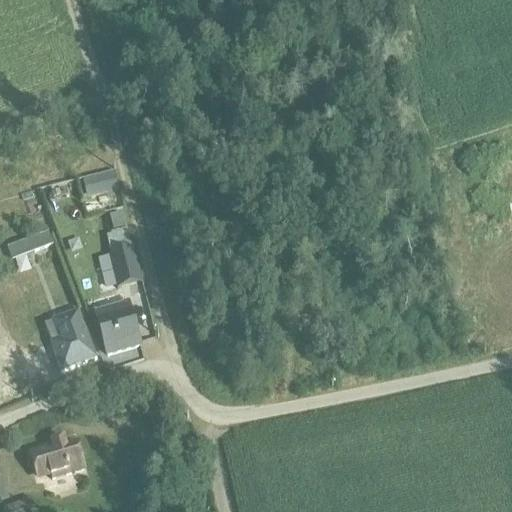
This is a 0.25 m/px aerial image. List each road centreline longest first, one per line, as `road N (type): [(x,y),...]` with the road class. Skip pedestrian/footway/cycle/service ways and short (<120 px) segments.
road 1 (residential): [(0,429),(119,382),(151,378),(180,386),(210,416),(239,421),(511,363)]
road 2 (track): [(180,386),(70,0)]
